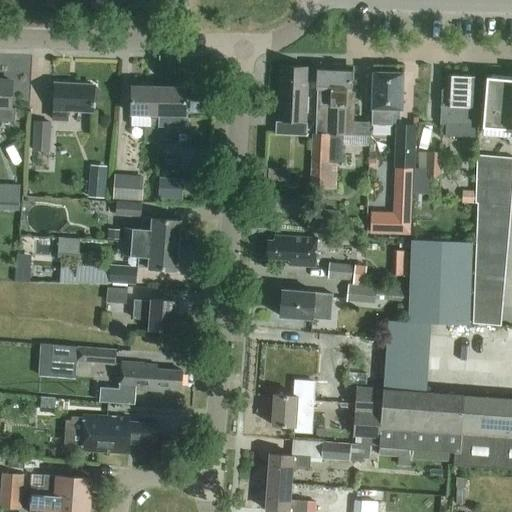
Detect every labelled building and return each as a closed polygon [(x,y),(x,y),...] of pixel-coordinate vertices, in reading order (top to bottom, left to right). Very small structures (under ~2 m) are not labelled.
[(280,67),(277,121),(306,122),(308,68),(280,67)] [(353,122),(354,93),(350,92),(351,70),(318,69),(317,91),(315,134),(313,134),(310,188),(336,189),(336,164),(342,164),(342,135),(353,136),(369,136),(369,123),(353,122)] [(373,73),(372,109),(371,125),(392,126),(392,125),(395,125),(395,126),(393,169),(411,169),(414,170),(414,152),(415,127),(399,126),(400,110),(402,110),(403,74),(373,73)] [(474,77),(447,76),(447,90),(442,90),(441,106),(447,106),(446,124),(472,125),(473,108),(474,77)] [(511,79),(487,78),(483,128),(511,130),(511,79)] [(15,109),(11,109),(12,82),(0,81),(0,122),(13,123),(15,124),(15,109)] [(55,84),(53,111),(53,121),(69,122),(69,111),(93,112),(93,103),(98,103),(101,101),(101,92),(99,89),(94,89),(94,86),(55,84)] [(158,140),(159,87),(132,87),(131,115),(151,115),(151,127),(145,127),(145,139),(158,140)] [(184,116),(185,116),(186,88),(159,87),(158,140),(171,140),(171,128),(183,128),(184,116)] [(33,152),(50,152),(51,123),(34,122),(33,152)] [(415,170),(414,194),(430,194),(431,178),(440,178),(441,155),(426,154),(425,170),(415,170)] [(475,204),(477,204),(511,207),(511,192),(511,158),(476,155),(475,204)] [(369,232),(408,235),(409,222),(411,169),(393,169),(391,211),(370,211),(369,232)] [(115,175),(113,199),(142,201),(144,177),(115,175)] [(89,177),(88,197),(104,198),(106,178),(89,177)] [(159,179),(158,201),(181,202),(182,180),(159,179)] [(0,211),(20,212),(20,186),(0,185),(0,211)] [(116,216),(142,218),(142,203),(116,202),(116,216)] [(310,208),(307,231),(336,234),(338,211),(310,208)] [(126,230),(125,242),(179,246),(181,221),(153,220),(152,231),(126,230)] [(108,230),(107,239),(121,240),(122,230),(108,230)] [(289,266),(315,268),(317,240),(275,237),(275,242),(268,241),(267,259),(289,261),(289,266)] [(58,238),(57,258),(79,259),(80,240),(58,238)] [(409,323),(431,324),(469,326),(472,243),(411,240),(409,323)] [(179,246),(125,242),(124,255),(140,256),(139,268),(177,271),(179,246)] [(395,275),(407,277),(409,251),(396,250),(395,275)] [(29,283),(30,265),(15,264),(14,278),(14,282),(29,283)] [(329,264),(327,280),(354,283),(355,267),(329,264)] [(73,283),(98,285),(109,285),(109,284),(136,285),(137,267),(110,266),(110,268),(78,266),(77,278),(74,278),(73,283)] [(375,301),(408,304),(410,290),(348,285),(347,303),(375,305),(375,301)] [(106,299),(126,301),(127,289),(107,288),(106,299)] [(330,321),(331,313),(333,295),(315,293),(282,290),(280,317),(330,321)] [(150,331),(172,332),(175,302),(152,300),(152,302),(135,301),(133,319),(150,320),(150,331)] [(388,322),(383,390),(379,447),(455,453),(454,466),(511,469),(511,399),(427,393),(431,324),(409,323),(388,322)] [(78,362),(78,364),(116,366),(117,350),(53,346),(52,360),(78,362)] [(100,388),(99,403),(134,405),(135,390),(142,391),(164,392),(164,388),(181,389),(182,371),(157,370),(157,366),(144,365),(120,363),(119,389),(100,388)] [(295,380),(294,397),(274,395),(272,426),(294,427),(294,432),(312,434),(313,413),(338,415),(338,411),(355,412),(353,437),(355,438),(355,445),(371,446),(379,447),(383,390),(357,388),(356,402),(314,399),(315,382),(295,380)] [(35,419),(69,421),(70,401),(36,399),(35,419)] [(130,418),(116,417),(83,415),(80,453),(130,455),(130,444),(139,445),(139,441),(155,442),(156,424),(130,422),(130,418)] [(371,446),(355,445),(355,446),(323,443),(321,460),(364,463),(364,458),(370,458),(371,446)] [(270,455),(268,483),(292,484),(293,468),(309,469),(310,458),(270,455)] [(22,493),(23,485),(24,475),(3,473),(1,492),(22,493)] [(90,499),(91,479),(44,475),(43,486),(32,485),(31,494),(90,499)] [(456,505),(464,506),(466,480),(456,479),(456,488),(457,488),(456,505)] [(268,483),(266,511),(285,511),(305,511),(307,502),(290,501),(292,484),(268,483)] [(22,493),(1,492),(0,499),(0,504),(0,507),(21,509),(22,493)] [(31,494),(29,511),(88,511),(90,499),(31,494)] [(354,501),(353,511),(375,511),(376,503),(354,501)] [(314,511),(315,502),(307,502),(306,511),(314,511)]
